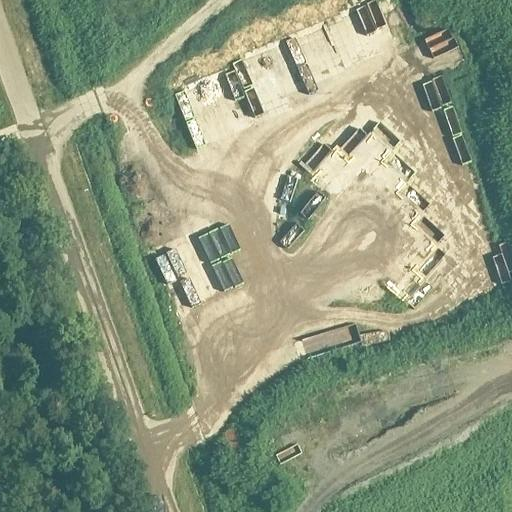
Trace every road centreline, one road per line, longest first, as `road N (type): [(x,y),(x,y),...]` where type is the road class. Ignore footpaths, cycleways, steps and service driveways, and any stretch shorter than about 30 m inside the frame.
road 1 (unknown): [(248,330),(304,319),(417,323),(459,296),(466,282),(470,248),(427,152),(389,103),(356,89)]
road 2 (track): [(119,91),(228,249),(239,278),(245,358),(228,403),(208,421)]
road 3 (unknown): [(356,89),(284,124),(253,171),(244,216),(264,288),(248,330)]
road 4 (track): [(306,511),(341,480),(511,381)]
road 5 (track): [(222,0),(119,91)]
